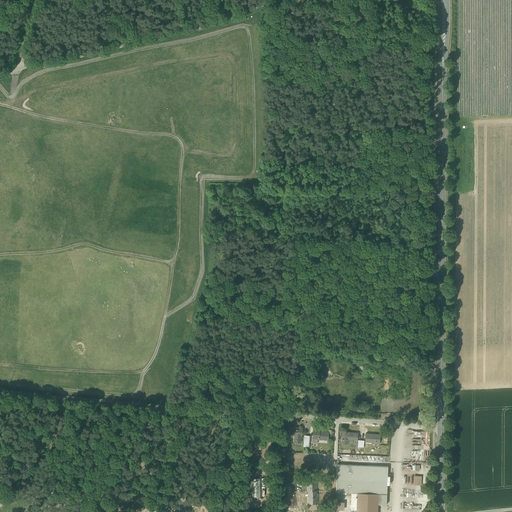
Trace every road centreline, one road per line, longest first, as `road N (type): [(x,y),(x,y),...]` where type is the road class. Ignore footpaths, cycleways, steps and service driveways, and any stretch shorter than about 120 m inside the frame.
road 1 (primary): [(441,0),(442,427)]
road 2 (unclassified): [(271,0),(245,14),(0,74)]
road 3 (unclassified): [(0,387),(278,415)]
road 4 (residential): [(278,415),(442,427)]
